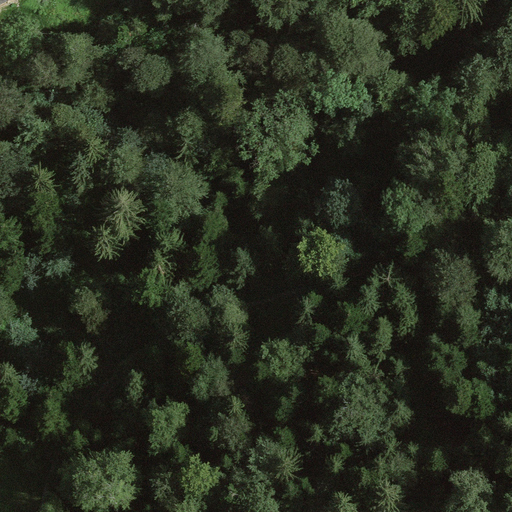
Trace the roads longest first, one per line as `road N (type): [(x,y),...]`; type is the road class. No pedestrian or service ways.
road 1 (track): [(511,202),(328,285),(205,318),(151,346),(118,372),(77,428),(45,511)]
road 2 (track): [(328,285),(511,264)]
